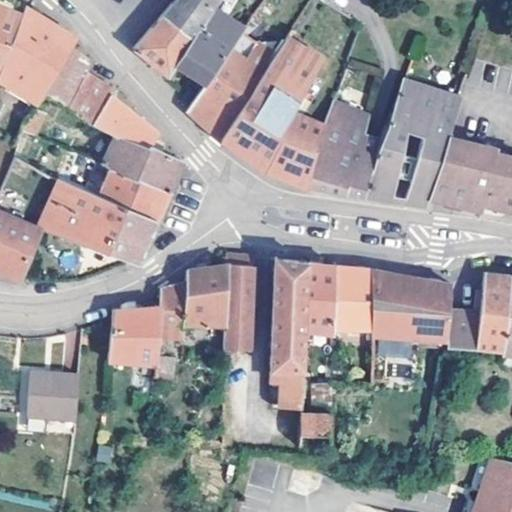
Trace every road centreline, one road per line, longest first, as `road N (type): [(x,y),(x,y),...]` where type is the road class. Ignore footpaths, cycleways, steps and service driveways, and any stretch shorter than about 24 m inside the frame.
road 1 (residential): [(238,208),(277,238),(407,255),(501,236)]
road 2 (residential): [(68,0),(202,152),(238,208)]
road 3 (residential): [(501,236),(275,196),(238,208)]
road 4 (residential): [(238,208),(153,271),(110,292),(58,312),(0,311)]
